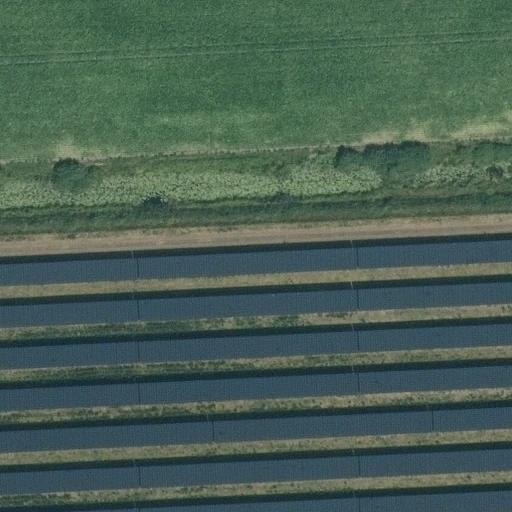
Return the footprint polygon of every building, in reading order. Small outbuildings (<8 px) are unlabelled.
[(0,284),(117,280),(116,257),(0,262),(0,284)] [(0,327),(119,322),(118,298),(0,303),(0,327)] [(0,368),(120,364),(119,340),(0,344),(0,368)] [(0,410),(121,405),(120,384),(0,388),(0,410)] [(120,424),(0,429),(0,453),(121,448),(120,424)] [(121,466),(0,471),(0,494),(122,490),(121,466)]
